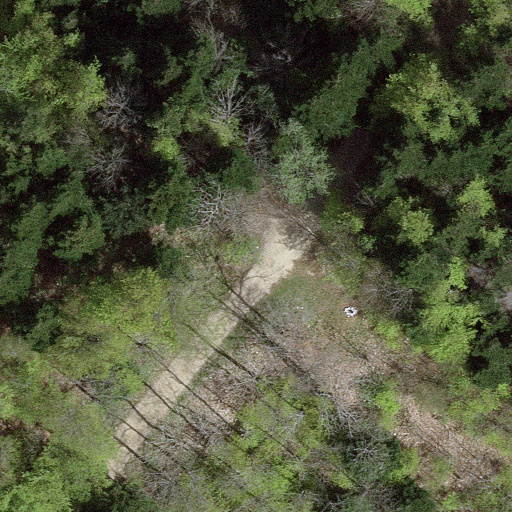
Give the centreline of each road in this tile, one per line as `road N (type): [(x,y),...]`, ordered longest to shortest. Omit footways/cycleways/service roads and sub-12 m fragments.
road 1 (track): [(285,248),(68,511)]
road 2 (track): [(469,0),(370,127)]
road 3 (track): [(370,127),(285,248)]
